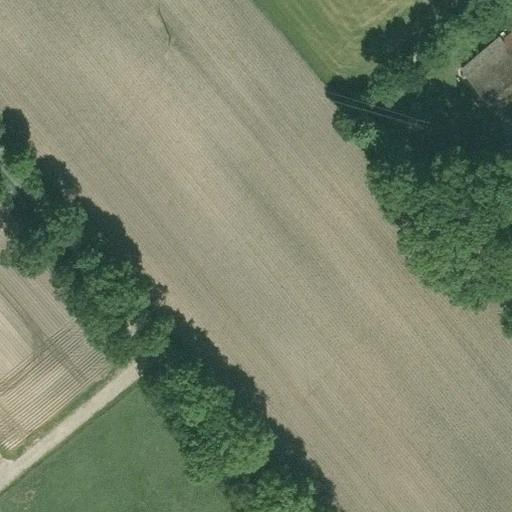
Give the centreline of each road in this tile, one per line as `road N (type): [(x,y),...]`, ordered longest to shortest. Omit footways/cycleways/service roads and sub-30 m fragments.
road 1 (residential): [(276,511),(0,165)]
road 2 (track): [(152,356),(0,489)]
